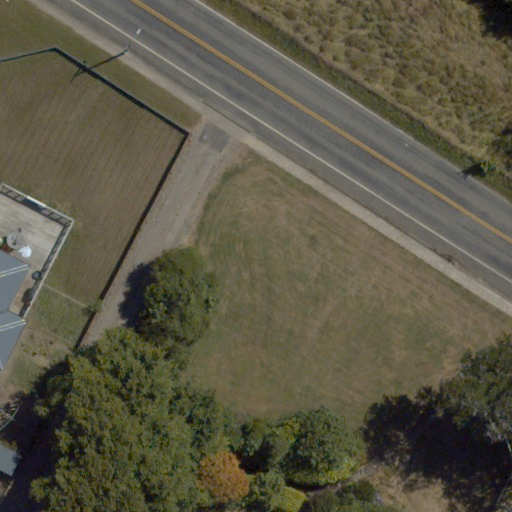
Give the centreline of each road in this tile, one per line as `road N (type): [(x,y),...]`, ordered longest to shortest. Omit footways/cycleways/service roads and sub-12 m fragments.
road 1 (unclassified): [(247,74),(32,463),(17,511)]
road 2 (primary): [(247,74),(511,242)]
road 3 (primary): [(131,0),(247,74)]
